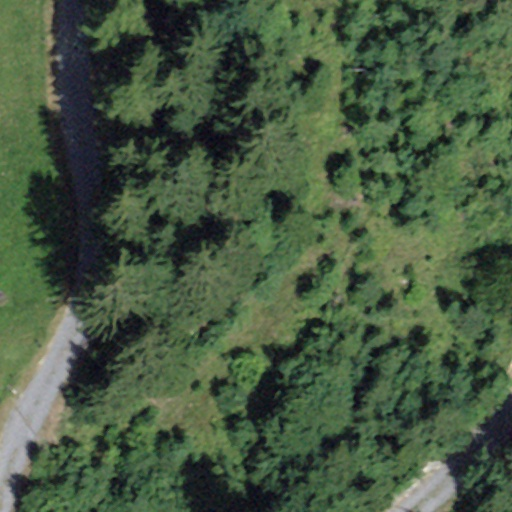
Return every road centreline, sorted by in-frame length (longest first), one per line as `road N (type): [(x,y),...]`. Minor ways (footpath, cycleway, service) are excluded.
road 1 (track): [(14,511),(53,367),(99,270),(97,162),(75,53),(82,0)]
road 2 (track): [(511,420),(413,511)]
